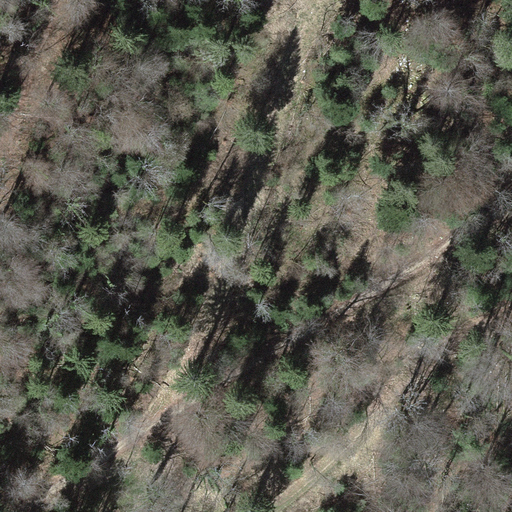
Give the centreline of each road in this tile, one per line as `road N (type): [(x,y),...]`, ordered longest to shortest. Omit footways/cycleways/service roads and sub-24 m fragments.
road 1 (track): [(511,188),(233,397),(33,511)]
road 2 (track): [(278,511),(511,314)]
